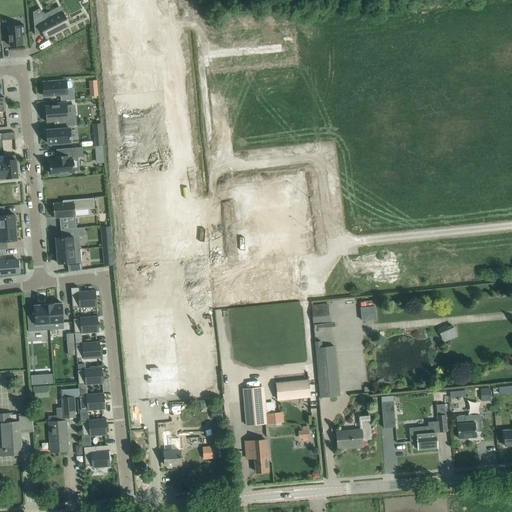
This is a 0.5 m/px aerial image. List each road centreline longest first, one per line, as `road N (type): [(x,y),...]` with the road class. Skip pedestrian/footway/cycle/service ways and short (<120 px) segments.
road 1 (residential): [(232,264),(212,67),(222,54),(361,46),(384,237)]
road 2 (tertiary): [(125,510),(511,472)]
road 3 (residential): [(40,284),(92,277),(106,287),(125,510)]
road 4 (residential): [(201,268),(175,0)]
road 5 (residential): [(0,70),(23,79),(40,284)]
road 6 (residential): [(384,237),(371,249),(232,264)]
road 7 (residential): [(384,237),(511,227)]
